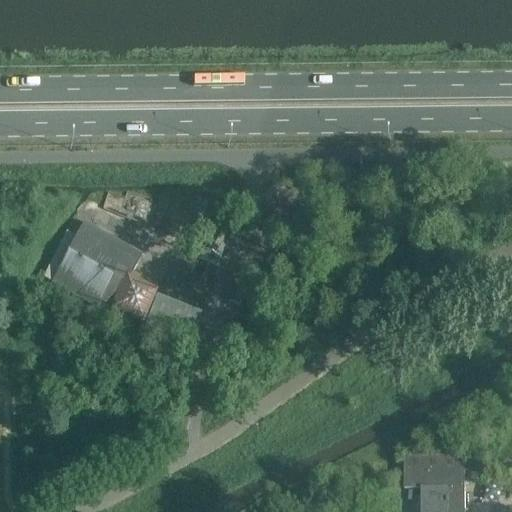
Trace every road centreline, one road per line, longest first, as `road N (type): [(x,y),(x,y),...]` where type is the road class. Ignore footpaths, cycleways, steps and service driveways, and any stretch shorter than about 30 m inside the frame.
road 1 (primary): [(0,123),(511,117)]
road 2 (primary): [(511,85),(0,90)]
